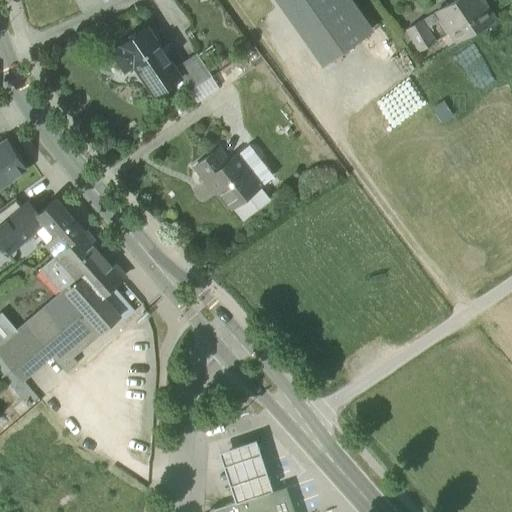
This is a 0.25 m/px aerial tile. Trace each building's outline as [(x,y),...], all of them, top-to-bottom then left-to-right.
[(81,0),(85,9),(107,0),(81,0)] [(275,0),(322,65),(332,58),(290,0),(275,0)] [(290,0),(332,58),(371,30),(350,0),(290,0)] [(460,0),(439,13),(458,43),(472,35),(496,20),(483,0),(460,0)] [(402,31),(418,55),(433,45),(417,22),(402,31)] [(144,79),(154,95),(179,79),(181,78),(174,68),(148,26),(121,43),(122,45),(113,51),(125,70),(136,63),(146,78),(144,79)] [(179,79),(188,91),(211,76),(195,53),(174,68),(181,78),(179,79)] [(0,186),(26,170),(6,140),(0,143),(0,186)] [(231,207),(232,206),(260,185),(237,154),(229,161),(219,148),(194,166),(205,180),(209,178),(231,207)] [(267,194),(260,185),(232,206),(239,215),(243,216),(266,199),(267,194)] [(0,209),(0,228),(24,207),(15,198),(0,209)] [(56,199),(38,215),(43,222),(55,236),(46,243),(57,255),(84,231),(56,199)] [(0,243),(8,253),(43,222),(38,215),(28,203),(24,207),(0,228),(0,243)] [(57,257),(78,281),(95,300),(101,296),(113,285),(123,276),(84,231),(57,255),(56,256),(57,257)] [(43,269),(64,294),(78,281),(57,257),(43,269)] [(106,301),(101,296),(95,300),(78,281),(64,294),(28,325),(50,351),(65,369),(75,361),(69,355),(99,330),(99,331),(119,314),(106,301)] [(117,291),(113,285),(101,296),(106,301),(117,291)] [(0,314),(0,349),(18,334),(17,333),(1,314),(0,314)] [(28,325),(17,333),(18,334),(0,349),(0,352),(20,377),(50,351),(28,325)] [(220,452),(236,502),(272,490),(256,440),(220,452)] [(210,511),(291,511),(284,490),(269,495),(268,492),(263,478),(232,488),(237,502),(236,502),(210,511)]
